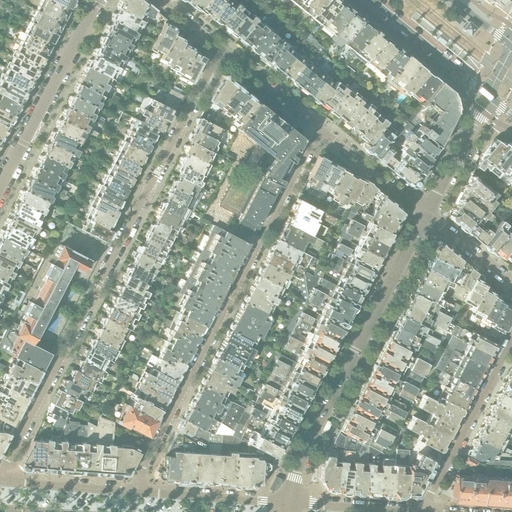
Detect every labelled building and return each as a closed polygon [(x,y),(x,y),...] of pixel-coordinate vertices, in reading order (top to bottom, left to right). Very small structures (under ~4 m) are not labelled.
[(67,12),(44,0),(41,0),(36,10),(61,23),(63,19),(65,19),(68,14),(67,12)] [(73,3),(73,0),(71,0),(44,0),(67,12),(69,8),(71,7),(73,3)] [(117,10),(143,23),(144,22),(145,23),(147,19),(149,20),(154,10),(141,0),(120,0),(117,7),(118,9),(117,10)] [(199,10),(207,0),(190,0),(187,4),(196,11),(199,10)] [(207,14),(210,17),(223,0),(207,0),(199,10),(204,14),(207,14)] [(221,24),(237,4),(236,3),(235,4),(230,0),(223,0),(210,17),(209,17),(218,24),(221,24)] [(290,0),(300,8),(307,0),(290,0)] [(307,0),(300,8),(312,18),(326,0),(307,0)] [(322,26),(342,3),(338,0),(326,0),(312,18),(322,26)] [(322,26),(333,35),(352,11),(342,3),(322,26)] [(224,29),(229,33),(246,12),(241,7),(237,4),(221,24),(224,27),(224,29)] [(280,11),(274,6),(270,11),(276,16),(280,11)] [(61,23),(36,10),(30,22),(55,35),(57,31),(59,30),(62,26),(61,23)] [(141,28),(143,23),(117,10),(115,13),(113,14),(111,18),(112,21),(138,34),(136,33),(139,27),(141,28)] [(333,35),(344,44),(363,20),(352,11),(333,35)] [(237,37),(240,40),(256,21),(255,21),(256,20),(246,12),(229,33),(234,37),(237,37)] [(458,24),(463,18),(457,13),(452,19),(458,24)] [(290,21),(283,16),(280,20),(287,25),(290,21)] [(344,44),(355,53),(372,30),(369,28),(370,26),(363,20),(344,44)] [(138,34),(112,21),(109,25),(107,25),(105,30),(106,32),(130,44),(133,39),(135,40),(138,34)] [(246,45),(250,48),(266,29),(261,24),(260,25),(256,21),(240,40),(240,42),(244,45),(246,45)] [(470,37),(477,28),(469,21),(462,30),(470,37)] [(55,35),(30,22),(23,34),(49,47),(51,42),(53,42),(56,37),(55,35)] [(159,59),(160,59),(174,33),(175,29),(175,27),(170,24),(168,25),(164,23),(150,50),(155,53),(156,51),(162,54),(159,59)] [(259,55),(275,36),(266,29),(250,48),(250,50),(254,54),(257,53),(259,55)] [(355,53),(366,61),(383,39),(380,36),(379,33),(376,30),(372,30),(355,53)] [(130,44),(106,32),(104,36),(101,37),(99,41),(100,44),(126,57),(124,56),(127,50),(129,51),(132,46),(130,44)] [(169,68),(170,68),(183,42),(184,40),(180,38),(179,36),(174,33),(160,59),(166,62),(165,64),(170,67),(169,68)] [(309,43),(313,38),(307,33),(303,38),(309,43)] [(49,47),(23,34),(20,40),(15,37),(12,42),(18,45),(19,45),(18,46),(43,59),(43,58),(45,54),(47,53),(50,49),(49,47)] [(267,61),(270,64),(286,44),(282,40),(281,41),(280,42),(275,37),(276,37),(275,36),(259,55),(260,56),(260,59),(264,62),(267,61)] [(366,61),(377,70),(394,48),(392,46),(392,44),(385,38),(383,39),(366,61)] [(179,77),(192,50),(193,49),(189,47),(189,45),(183,42),(170,68),(175,71),(174,73),(179,75),(178,77),(179,77)] [(123,63),(126,57),(100,44),(98,48),(95,48),(93,53),(94,55),(118,67),(121,62),(123,63)] [(274,70),(279,74),(296,54),(290,49),(291,47),(286,44),(270,64),(274,67),(274,70)] [(44,61),(43,59),(18,46),(16,51),(14,51),(11,56),(13,57),(12,58),(37,70),(39,66),(41,65),(44,61)] [(387,79),(405,57),(402,54),(401,51),(397,48),(394,48),(377,70),(387,79)] [(192,50),(179,77),(184,80),(183,82),(189,85),(203,58),(199,56),(198,53),(192,50)] [(286,77),(290,80),(306,60),(302,56),(300,57),(296,54),(279,74),(284,78),(286,77)] [(118,67),(94,55),(92,59),(89,60),(86,66),(110,79),(110,78),(112,79),(115,73),(117,74),(120,68),(118,67)] [(395,91),(399,86),(417,64),(406,55),(405,57),(387,79),(385,82),(383,85),(382,86),(385,89),(388,85),(395,91)] [(37,72),(37,70),(12,58),(10,63),(8,62),(5,67),(7,68),(7,69),(31,81),(33,77),(35,76),(36,74),(37,72)] [(298,90),(315,69),(309,65),(310,63),(306,60),(290,80),(293,83),(293,86),(298,90)] [(410,94),(427,73),(424,71),(425,70),(417,64),(399,86),(405,91),(404,93),(408,96),(410,94)] [(103,91),(110,79),(86,66),(76,85),(102,98),(103,96),(100,95),(102,91),(103,91)] [(31,81),(7,69),(4,74),(2,74),(0,77),(0,79),(1,80),(25,93),(27,89),(29,88),(32,84),(31,81)] [(306,93),(309,96),(326,76),(328,72),(324,69),(320,73),(315,69),(298,90),(303,94),(306,93)] [(410,94),(420,102),(438,80),(431,75),(430,76),(427,73),(410,94)] [(215,88),(208,100),(218,108),(219,106),(236,86),(234,83),(230,81),(225,77),(225,75),(221,75),(221,77),(218,81),(219,82),(218,83),(215,88)] [(316,104),(319,104),(335,85),(329,81),(330,79),(326,76),(309,96),(313,99),(313,102),(316,104)] [(25,95),(25,93),(1,80),(0,81),(0,95),(19,104),(21,100),(23,99),(24,97),(25,97),(25,95)] [(435,107),(449,90),(438,80),(420,102),(420,103),(406,121),(414,128),(416,130),(435,107)] [(335,85),(319,104),(324,108),(327,107),(330,110),(346,91),(348,89),(343,86),(341,88),(336,84),(335,85)] [(102,98),(76,85),(74,90),(74,92),(72,96),(71,96),(96,109),(96,108),(98,109),(101,103),(99,102),(102,98)] [(236,86),(219,106),(225,111),(223,112),(228,116),(229,114),(246,94),(243,91),(243,89),(239,85),(236,86)] [(164,97),(179,104),(183,96),(168,89),(164,97)] [(435,107),(450,120),(454,112),(455,106),(454,106),(453,105),(454,104),(453,98),(452,97),(452,96),(453,96),(450,91),(449,90),(435,107)] [(352,96),(346,91),(330,110),(329,112),(336,117),(337,115),(340,118),(357,96),(354,93),(352,96)] [(246,94),(229,114),(234,118),(233,120),(238,124),(245,116),(248,111),(257,102),(253,99),(253,97),(249,94),(246,94)] [(20,107),(19,104),(0,95),(0,109),(13,116),(15,112),(17,111),(20,107)] [(93,114),(96,109),(71,96),(70,97),(68,101),(68,104),(66,108),(65,108),(90,121),(90,120),(92,121),(101,125),(103,121),(98,119),(96,120),(94,119),(95,115),(93,114)] [(350,126),(365,106),(361,103),(362,101),(357,96),(340,118),(343,121),(342,122),(349,128),(350,126)] [(175,112),(179,104),(164,97),(160,105),(173,111),(175,112)] [(150,99),(144,110),(164,121),(167,122),(170,121),(172,117),(171,114),(173,111),(160,105),(155,102),(153,101),(150,99)] [(236,170),(218,206),(236,215),(237,212),(241,213),(237,219),(239,220),(235,228),(250,236),(286,168),(295,150),(301,138),(257,102),(248,111),(251,114),(248,118),(245,116),(238,124),(236,127),(237,128),(259,146),(262,148),(268,153),(259,167),(258,167),(256,168),(255,169),(254,170),(255,172),(256,173),(254,178),(236,170)] [(358,135),(375,115),(375,114),(371,111),(372,108),(367,104),(365,106),(350,126),(353,129),(353,132),(358,135)] [(439,141),(450,120),(435,107),(416,130),(427,139),(436,147),(437,146),(435,144),(438,140),(439,141)] [(87,126),(90,121),(65,108),(64,109),(63,111),(62,113),(62,115),(60,119),(59,120),(84,132),(86,133),(97,138),(99,134),(92,130),(90,132),(88,130),(89,127),(87,126)] [(13,118),(13,116),(0,109),(0,123),(7,127),(9,124),(11,122),(12,121),(12,120),(13,118)] [(142,109),(136,120),(156,130),(159,132),(161,131),(164,127),(163,124),(164,121),(144,110),(142,109)] [(388,119),(394,112),(392,110),(386,117),(388,119)] [(404,120),(395,113),(395,112),(390,118),(400,125),(404,120)] [(363,148),(381,127),(385,121),(381,118),(379,119),(375,115),(358,135),(357,136),(364,142),(361,145),(362,147),(363,148)] [(222,130),(219,128),(214,125),(207,121),(205,120),(199,117),(194,128),(217,140),(222,130)] [(156,130),(136,120),(133,119),(128,130),(151,141),(153,141),(155,136),(154,134),(156,130)] [(84,132),(59,120),(58,120),(55,125),(56,127),(54,131),(53,131),(78,144),(80,145),(83,139),(81,138),(84,132)] [(363,148),(373,157),(382,146),(391,135),(397,128),(395,126),(389,133),(381,127),(363,148)] [(428,156),(436,147),(427,139),(416,130),(414,128),(413,129),(410,127),(407,130),(406,129),(397,140),(396,141),(400,145),(402,143),(404,145),(403,146),(414,155),(419,149),(428,156)] [(211,151),(217,140),(194,128),(187,140),(189,141),(211,151)] [(151,141),(128,130),(122,140),(145,153),(147,152),(150,147),(149,145),(151,141)] [(75,149),(78,144),(53,131),(52,132),(49,137),(50,139),(48,143),(72,156),(72,155),(74,157),(77,150),(75,149)] [(143,156),(145,153),(122,140),(117,151),(139,164),(142,163),(144,158),(143,156)] [(488,168),(507,146),(503,143),(502,145),(496,140),(493,140),(482,154),(483,155),(480,158),(481,159),(479,161),(475,167),(480,170),(484,165),(488,168)] [(214,152),(211,151),(189,141),(187,145),(185,145),(182,150),(183,152),(185,153),(208,163),(214,152)] [(487,169),(496,176),(511,156),(511,143),(510,142),(507,144),(508,144),(507,146),(488,168),(487,169)] [(72,156),(48,143),(46,144),(44,146),(44,148),(44,151),(42,155),(68,168),(71,162),(69,161),(72,156)] [(373,157),(379,162),(385,155),(388,151),(382,146),(373,157)] [(397,158),(419,176),(425,169),(423,167),(423,165),(425,163),(427,162),(430,158),(428,156),(419,149),(414,155),(403,146),(399,150),(400,151),(396,157),(397,158)] [(463,159),(463,160),(463,161),(464,163),(465,163),(466,164),(467,164),(469,163),(469,162),(473,154),(474,153),(474,151),(473,150),(472,149),(471,149),(469,149),(468,150),(467,151),(463,159)] [(139,164),(117,151),(111,162),(133,174),(136,174),(138,169),(137,167),(139,164)] [(179,164),(202,174),(204,175),(210,164),(208,163),(185,153),(183,156),(181,157),(179,161),(179,164)] [(38,163),(36,166),(60,179),(62,180),(65,174),(63,173),(66,167),(68,168),(42,155),(40,155),(37,160),(38,163)] [(309,194),(312,196),(329,164),(330,163),(326,161),(325,158),(321,156),(318,157),(306,180),(312,183),(310,187),(312,189),(309,194)] [(511,187),(511,156),(496,176),(495,177),(510,189),(511,187)] [(417,179),(419,176),(397,158),(394,162),(388,169),(411,187),(416,186),(417,184),(417,179)] [(132,178),(133,174),(111,162),(105,174),(128,185),(130,185),(133,180),(132,178)] [(199,180),(202,174),(179,164),(177,170),(177,172),(179,173),(177,177),(199,187),(202,182),(199,180)] [(329,191),(341,168),(335,165),(333,165),(329,164),(312,196),(315,197),(318,192),(320,193),(323,188),(329,191)] [(32,174),(30,178),(53,191),(56,192),(56,191),(65,196),(67,192),(61,189),(59,190),(57,189),(59,186),(57,185),(60,179),(36,166),(33,167),(31,172),(32,174)] [(347,171),(341,168),(329,191),(329,192),(334,195),(332,199),(335,200),(331,208),(333,209),(330,215),(351,176),(351,175),(347,173),(347,171)] [(126,189),(128,185),(105,174),(101,172),(99,177),(102,179),(100,184),(122,196),(124,196),(127,191),(126,189)] [(480,196),(491,205),(494,201),(492,199),(496,195),(498,196),(500,193),(490,185),(487,187),(479,180),(471,174),(467,182),(468,183),(465,187),(466,188),(462,193),(475,203),(480,196)] [(355,177),(351,176),(330,215),(333,217),(335,215),(333,214),(335,210),(336,210),(339,203),(340,203),(344,205),(346,202),(349,204),(351,205),(354,201),(364,181),(363,180),(358,177),(357,177),(355,177)] [(170,187),(191,197),(197,200),(200,195),(199,194),(196,192),(198,188),(199,187),(177,177),(175,180),(173,181),(170,187)] [(26,186),(24,190),(48,202),(50,203),(53,197),(51,196),(53,191),(30,178),(28,180),(26,181),(25,184),(26,186)] [(396,219),(397,219),(400,217),(401,215),(400,210),(364,181),(354,201),(361,204),(396,221),(396,219)] [(122,196),(100,184),(94,195),(117,207),(119,207),(121,202),(121,200),(120,200),(122,196)] [(188,203),(191,197),(170,187),(167,192),(168,195),(166,198),(191,210),(193,206),(188,203)] [(20,198),(18,201),(44,215),(47,210),(45,208),(48,202),(24,190),(21,191),(19,196),(20,198)] [(299,193),(297,198),(308,204),(311,199),(299,193)] [(456,206),(477,222),(485,229),(489,224),(491,223),(493,222),(494,220),(494,217),(492,215),(490,214),(488,214),(485,212),(491,205),(480,196),(475,203),(462,193),(455,205),(456,206)] [(115,211),(117,207),(94,195),(88,206),(90,207),(114,220),(117,214),(116,211),(115,211)] [(191,210),(166,198),(164,202),(162,203),(159,209),(181,220),(184,215),(186,216),(189,210),(191,211),(191,210)] [(292,211),(313,221),(318,213),(321,214),(320,218),(331,224),(335,218),(333,217),(330,215),(328,214),(308,204),(297,198),(291,210),(292,211)] [(44,215),(18,201),(18,202),(15,203),(14,205),(13,207),(14,209),(12,213),(37,226),(40,221),(39,220),(42,214),(44,215)] [(349,204),(346,211),(349,212),(359,217),(358,217),(369,223),(390,233),(392,229),(393,230),(396,224),(396,221),(361,204),(357,207),(355,207),(351,205),(349,204)] [(474,226),(477,222),(456,206),(453,209),(454,210),(450,215),(452,221),(476,241),(482,233),(474,226)] [(111,225),(114,220),(90,207),(85,217),(88,219),(107,229),(109,226),(111,225)] [(179,225),(181,220),(159,209),(156,214),(156,217),(155,220),(178,232),(181,226),(179,225)] [(326,228),(313,221),(292,211),(290,215),(288,216),(285,222),(313,236),(315,232),(322,236),(322,235),(326,228)] [(349,212),(346,218),(351,221),(348,226),(385,245),(386,243),(391,234),(390,233),(369,223),(358,217),(359,217),(349,212)] [(37,226),(12,213),(9,218),(7,218),(5,223),(5,225),(31,238),(34,232),(37,234),(40,228),(37,226)] [(111,231),(107,229),(88,219),(82,230),(105,242),(107,239),(109,238),(112,234),(111,231)] [(175,238),(178,232),(155,220),(153,224),(150,225),(147,230),(170,242),(173,237),(175,238)] [(476,241),(491,253),(509,231),(511,229),(501,220),(490,233),(485,229),(482,233),(476,241)] [(324,242),(313,236),(285,222),(275,239),(286,245),(299,251),(302,244),(304,240),(309,243),(307,246),(319,251),(323,244),(324,242)] [(343,224),(337,236),(340,237),(352,244),(357,246),(379,257),(385,245),(348,226),(343,224)] [(42,244),(31,238),(5,225),(3,229),(1,230),(0,231),(0,236),(25,249),(28,244),(31,245),(33,241),(35,242),(34,244),(40,247),(42,244)] [(170,242),(147,230),(144,236),(145,239),(143,242),(148,244),(166,254),(169,248),(167,247),(170,242)] [(217,234),(213,240),(222,245),(227,247),(224,252),(238,260),(247,243),(238,238),(222,230),(219,235),(217,234)] [(511,232),(509,231),(491,253),(496,256),(499,256),(502,259),(505,256),(511,246),(511,232)] [(25,249),(0,236),(0,251),(20,262),(21,262),(19,261),(22,255),(25,257),(27,253),(29,254),(28,256),(34,259),(36,255),(25,249)] [(334,248),(334,249),(350,258),(350,259),(373,269),(379,257),(357,246),(352,244),(340,237),(337,243),(334,248)] [(291,276),(298,280),(308,285),(310,281),(312,276),(304,272),(307,266),(310,267),(314,259),(299,251),(286,245),(275,239),(264,261),(291,275),(291,276)] [(232,271),(238,260),(224,252),(227,247),(222,245),(213,240),(211,245),(208,251),(211,252),(208,258),(232,271)] [(163,259),(166,254),(148,244),(143,242),(141,246),(139,246),(136,252),(159,264),(162,258),(163,259)] [(453,270),(448,281),(451,283),(454,284),(458,286),(467,291),(477,273),(477,272),(441,243),(435,244),(429,257),(453,270)] [(0,349),(16,358),(41,370),(49,354),(43,350),(47,343),(35,336),(38,330),(64,280),(67,273),(70,267),(72,269),(82,273),(89,260),(60,246),(50,266),(48,264),(41,277),(43,278),(36,291),(31,288),(27,294),(33,298),(31,302),(29,301),(23,313),(25,314),(22,320),(20,320),(17,327),(10,323),(0,341),(0,349)] [(328,260),(327,262),(339,268),(342,269),(367,281),(373,269),(350,259),(350,258),(334,249),(331,254),(328,260)] [(18,268),(20,262),(0,251),(0,266),(14,274),(14,273),(13,272),(16,267),(18,268)] [(159,264),(136,252),(133,258),(134,260),(132,264),(155,276),(158,270),(156,269),(159,264)] [(422,269),(448,281),(453,270),(429,257),(422,269)] [(224,287),(232,271),(208,258),(205,263),(202,262),(199,268),(212,274),(209,280),(224,287)] [(291,275),(264,261),(258,274),(283,287),(285,288),(291,276),(291,275)] [(361,291),(367,281),(342,269),(340,272),(337,271),(339,268),(327,262),(322,272),(361,291)] [(152,281),(155,276),(132,264),(130,267),(128,268),(125,274),(148,285),(150,280),(152,281)] [(11,279),(14,274),(0,266),(0,280),(9,285),(9,284),(7,283),(10,278),(11,279)] [(218,298),(224,287),(209,280),(212,274),(199,268),(194,278),(197,280),(193,286),(218,298)] [(315,283),(321,272),(316,269),(312,276),(310,281),(315,283)] [(422,269),(417,279),(440,291),(461,302),(462,301),(467,291),(458,286),(454,284),(451,283),(448,281),(422,269)] [(361,291),(322,272),(316,284),(355,303),(361,291)] [(482,276),(477,273),(467,291),(462,301),(473,307),(483,288),(485,284),(481,282),(483,279),(482,276)] [(148,285),(125,274),(122,279),(123,282),(121,285),(145,298),(148,292),(145,291),(148,285)] [(275,303),(283,287),(258,274),(251,286),(256,288),(257,287),(266,292),(263,297),(275,303)] [(437,298),(440,291),(417,279),(411,291),(456,313),(460,306),(454,303),(453,305),(437,298)] [(9,285),(0,280),(0,294),(3,296),(1,295),(4,290),(6,291),(9,285)] [(301,298),(308,285),(298,280),(299,287),(300,292),(301,298)] [(344,324),(355,303),(316,284),(315,283),(310,281),(308,285),(301,298),(299,302),(344,324)] [(145,298),(121,285),(118,286),(116,290),(117,292),(115,296),(137,308),(138,307),(140,308),(145,298)] [(209,315),(218,298),(193,286),(190,292),(187,291),(185,295),(182,294),(182,293),(176,290),(174,293),(179,296),(181,295),(184,297),(197,303),(195,307),(209,315)] [(269,315),(275,303),(263,297),(266,292),(257,287),(256,288),(251,286),(243,302),(269,315)] [(396,287),(392,295),(398,298),(402,290),(396,287)] [(482,317),(493,295),(494,294),(493,291),(489,289),(487,290),(483,288),(473,307),(470,311),(481,317),(482,317)] [(446,333),(452,321),(456,313),(411,291),(411,292),(409,299),(407,303),(427,313),(429,309),(430,310),(434,312),(432,315),(436,317),(429,330),(444,337),(445,334),(446,333)] [(491,325),(503,304),(504,303),(500,301),(499,298),(493,295),(482,317),(481,317),(480,320),(491,325)] [(135,312),(137,308),(115,296),(113,297),(111,300),(112,303),(110,307),(132,318),(135,319),(138,314),(135,312)] [(204,326),(209,315),(195,307),(197,303),(184,297),(179,307),(182,308),(179,313),(181,314),(204,326)] [(266,321),(269,315),(243,302),(238,312),(251,319),(249,324),(262,331),(267,321),(266,321)] [(344,324),(299,302),(279,340),(286,343),(300,349),(325,362),(330,351),(344,324)] [(426,318),(430,310),(429,309),(427,313),(407,303),(400,313),(399,313),(425,327),(429,330),(436,317),(432,315),(430,320),(426,318)] [(506,306),(503,304),(490,327),(502,333),(511,313),(511,307),(509,305),(506,306)] [(129,323),(132,318),(110,307),(107,307),(105,311),(106,313),(104,317),(128,329),(129,330),(132,324),(129,323)] [(259,338),(262,331),(249,324),(251,319),(238,312),(229,330),(253,343),(256,337),(259,338)] [(422,332),(425,327),(399,313),(393,325),(416,337),(418,333),(422,335),(420,339),(434,347),(438,349),(444,337),(429,330),(427,335),(422,332)] [(198,337),(204,326),(181,314),(176,324),(172,322),(168,329),(172,331),(172,332),(183,338),(185,334),(187,335),(189,332),(198,337)] [(121,341),(128,329),(104,317),(102,318),(100,322),(100,325),(99,328),(121,340),(120,341),(121,341)] [(446,333),(490,356),(496,345),(484,338),(470,331),(452,321),(446,333)] [(414,340),(416,337),(393,325),(388,336),(412,349),(418,352),(420,347),(431,353),(434,347),(420,339),(418,343),(414,340)] [(121,340),(99,328),(96,329),(94,333),(95,335),(93,339),(117,350),(121,341),(120,341),(121,340)] [(229,330),(223,340),(237,347),(234,353),(247,360),(253,349),(251,348),(253,343),(229,330)] [(189,353),(198,337),(189,332),(187,335),(185,334),(183,338),(172,332),(167,341),(189,353)] [(473,388),(490,356),(446,333),(445,334),(444,337),(438,349),(432,359),(429,365),(444,373),(452,378),(473,388)] [(388,336),(382,347),(426,371),(429,365),(432,359),(422,354),(418,352),(412,349),(388,336)] [(117,350),(93,339),(91,339),(89,344),(89,346),(88,349),(111,361),(117,350)] [(244,366),(247,360),(234,353),(237,347),(223,340),(214,358),(239,370),(242,364),(244,366)] [(184,364),(189,353),(167,341),(158,358),(169,364),(170,362),(172,363),(174,359),(184,364)] [(318,374),(325,362),(300,349),(286,343),(283,350),(299,358),(296,363),(318,374)] [(426,371),(382,347),(375,359),(420,382),(426,371)] [(111,362),(111,361),(88,349),(85,350),(83,354),(84,357),(82,360),(104,372),(104,371),(105,372),(108,366),(107,366),(109,361),(111,362)] [(41,370),(16,358),(13,364),(11,363),(6,373),(18,379),(19,377),(22,378),(24,375),(35,381),(41,370)] [(175,380),(184,364),(174,359),(172,363),(170,362),(169,364),(158,358),(153,369),(175,380)] [(236,375),(239,370),(214,358),(209,368),(222,375),(220,381),(233,388),(239,377),(236,375)] [(419,383),(420,382),(375,359),(369,372),(398,386),(414,394),(417,388),(415,387),(417,383),(413,381),(414,380),(419,383)] [(104,372),(82,360),(80,361),(77,365),(78,368),(76,371),(95,381),(99,383),(102,377),(101,377),(104,372)] [(312,386),(318,374),(296,363),(293,369),(276,360),(273,367),(290,375),(312,386)] [(259,380),(265,369),(260,366),(253,377),(259,380)] [(306,398),(312,386),(290,375),(273,367),(267,379),(306,398)] [(175,380),(153,369),(150,368),(147,374),(145,373),(139,383),(153,390),(156,386),(169,392),(175,380)] [(230,394),(233,388),(220,381),(222,375),(209,368),(200,385),(225,397),(228,392),(230,394)] [(95,381),(76,371),(74,370),(71,370),(69,375),(70,377),(68,381),(87,390),(91,393),(94,387),(93,386),(95,381)] [(410,401),(414,394),(398,386),(369,372),(363,383),(388,396),(404,405),(407,399),(410,401)] [(26,398),(35,381),(24,375),(22,378),(19,377),(18,379),(6,373),(3,379),(5,380),(2,386),(26,398)] [(468,398),(473,388),(452,378),(444,373),(439,384),(443,386),(447,388),(468,398)] [(84,396),(87,390),(68,381),(65,379),(63,380),(61,384),(62,387),(60,390),(79,401),(82,402),(85,397),(84,396)] [(300,410),(306,398),(267,379),(260,391),(300,410)] [(511,399),(511,385),(506,382),(503,383),(501,387),(502,390),(500,393),(511,399)] [(161,409),(169,392),(156,386),(153,390),(139,383),(136,389),(138,390),(135,395),(161,409)] [(401,410),(404,405),(388,396),(363,383),(357,395),(382,408),(384,409),(402,418),(405,412),(401,410)] [(240,417),(243,411),(245,407),(234,401),(225,397),(200,385),(194,396),(239,419),(240,417)] [(26,398),(2,386),(0,389),(0,404),(5,407),(6,404),(8,405),(10,402),(21,408),(26,398)] [(462,409),(468,398),(447,388),(443,386),(437,397),(438,397),(462,409)] [(75,409),(79,401),(60,390),(58,389),(51,403),(66,411),(69,413),(72,407),(75,409)] [(300,410),(260,391),(255,402),(267,408),(266,408),(294,422),(300,410)] [(155,421),(161,409),(135,395),(132,393),(129,398),(132,400),(128,407),(155,421)] [(511,399),(500,393),(497,394),(495,398),(496,401),(494,405),(511,414),(511,399)] [(402,418),(384,409),(382,408),(357,395),(351,407),(376,420),(379,415),(398,425),(402,418)] [(462,409),(438,397),(436,401),(434,402),(433,400),(423,395),(420,401),(457,419),(462,409)] [(233,430),(237,423),(239,419),(194,396),(189,407),(233,430)] [(294,422),(266,408),(266,409),(249,399),(245,407),(243,411),(262,421),(287,434),(294,422)] [(451,430),(457,419),(420,401),(417,407),(427,412),(429,411),(430,414),(434,416),(431,420),(451,430)] [(13,425),(21,408),(10,402),(8,405),(6,404),(5,407),(0,404),(0,419),(3,421),(13,425)] [(52,426),(62,429),(64,424),(65,420),(63,418),(66,411),(51,403),(45,415),(54,421),(52,426)] [(147,435),(155,421),(128,407),(124,404),(121,410),(123,411),(118,421),(115,420),(114,423),(126,429),(127,427),(137,432),(138,431),(147,435)] [(511,428),(511,427),(511,414),(494,405),(491,405),(489,409),(490,412),(488,416),(511,428)] [(210,433),(221,434),(230,435),(233,430),(189,407),(183,418),(198,426),(210,433)] [(373,426),(376,420),(351,407),(345,419),(370,432),(372,433),(389,442),(393,436),(373,426)] [(282,445),(287,434),(262,421),(243,411),(240,417),(239,419),(237,423),(252,430),(282,445)] [(451,430),(431,420),(429,425),(425,423),(423,424),(422,421),(412,416),(409,422),(446,441),(451,430)] [(511,428),(488,416),(485,417),(483,421),(484,423),(482,427),(506,439),(511,428)] [(109,476),(112,447),(112,446),(114,423),(100,418),(96,427),(87,422),(87,426),(83,474),(85,476),(90,476),(92,474),(96,475),(98,477),(103,477),(105,475),(109,476)] [(198,426),(183,418),(177,430),(190,437),(195,428),(197,429),(198,426)] [(389,442),(372,433),(370,432),(345,419),(339,431),(345,434),(368,446),(383,454),(389,442)] [(83,474),(87,426),(78,425),(78,423),(69,422),(69,420),(68,420),(67,424),(64,424),(62,429),(59,437),(58,441),(56,472),(61,472),(62,474),(76,475),(79,473),(83,474)] [(8,433),(13,425),(3,421),(0,426),(0,430),(4,431),(8,433)] [(326,421),(320,433),(324,436),(331,423),(326,421)] [(446,441),(409,422),(406,428),(416,434),(418,433),(419,435),(423,437),(420,442),(431,448),(437,451),(440,452),(446,441)] [(235,436),(248,443),(275,458),(282,445),(252,430),(237,423),(233,430),(230,435),(232,435),(235,436)] [(500,451),(506,439),(482,427),(480,428),(477,432),(478,435),(476,438),(500,451)] [(43,471),(44,439),(46,439),(48,429),(38,428),(34,436),(18,466),(21,471),(27,471),(29,469),(33,470),(35,472),(41,472),(43,471)] [(0,449),(8,433),(4,431),(0,430),(0,449)] [(336,492),(340,450),(344,437),(340,435),(341,434),(338,432),(320,467),(319,479),(323,488),(328,492),(335,493),(336,492)] [(189,484),(217,486),(221,434),(210,433),(207,433),(207,438),(202,438),(202,447),(206,447),(206,451),(199,451),(199,453),(192,453),(189,484)] [(230,487),(235,436),(232,435),(230,435),(221,434),(217,486),(230,487)] [(364,494),(366,463),(368,446),(345,434),(344,437),(340,450),(336,492),(341,493),(343,495),(348,495),(350,493),(354,493),(354,494),(357,496),(361,496),(364,494)] [(54,473),(56,472),(58,441),(59,437),(50,436),(50,440),(46,439),(44,439),(43,471),(47,471),(49,473),(54,473)] [(230,487),(244,488),(248,443),(235,436),(230,487)] [(468,450),(466,454),(468,455),(474,459),(480,459),(485,459),(488,460),(491,460),(494,460),(495,460),(500,451),(476,438),(474,439),(471,444),(472,446),(471,450),(468,450)] [(248,443),(244,488),(250,488),(254,487),(258,485),(262,482),(264,479),(275,458),(248,443)] [(378,495),(379,464),(383,454),(368,446),(366,463),(364,494),(368,494),(368,495),(370,497),(375,497),(378,495)] [(112,447),(109,476),(110,476),(112,478),(117,478),(119,476),(119,475),(126,475),(127,474),(129,469),(138,453),(135,452),(136,450),(134,449),(133,450),(130,449),(112,447)] [(172,480),(177,481),(179,452),(179,448),(172,448),(172,456),(164,455),(163,470),(160,470),(157,472),(157,477),(159,479),(162,479),(164,482),(169,482),(172,480)] [(189,484),(192,453),(193,450),(187,450),(186,453),(179,452),(177,481),(177,483),(189,484)] [(407,468),(405,496),(410,496),(410,497),(413,497),(415,497),(415,496),(417,496),(425,480),(424,480),(426,477),(427,477),(435,462),(418,453),(414,459),(415,460),(413,464),(410,464),(410,469),(407,468)] [(394,459),(394,468),(391,496),(396,496),(395,497),(398,499),(403,499),(405,497),(405,496),(407,468),(408,460),(408,455),(395,454),(395,459),(394,459)] [(467,465),(470,466),(475,468),(478,463),(467,457),(464,463),(467,465)] [(387,464),(379,464),(378,495),(382,495),(382,496),(384,498),(389,498),(391,496),(394,468),(387,467),(387,464)] [(274,477),(268,490),(270,491),(272,492),(273,491),(274,490),(275,489),(277,486),(279,484),(280,483),(280,482),(279,482),(280,480),(274,477)] [(481,504),(483,479),(469,478),(454,477),(452,502),(481,504)] [(511,480),(483,479),(481,504),(481,505),(511,507),(511,494),(511,480)]
